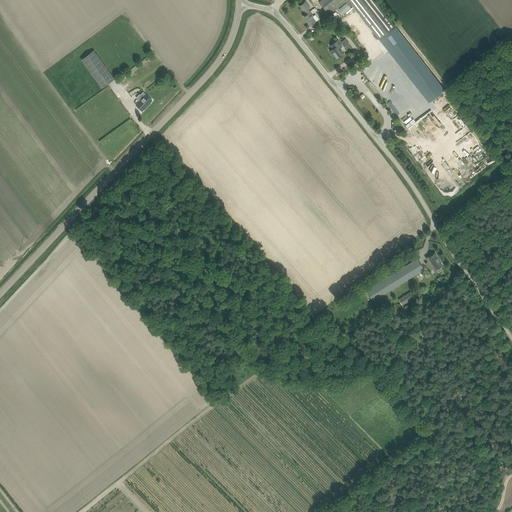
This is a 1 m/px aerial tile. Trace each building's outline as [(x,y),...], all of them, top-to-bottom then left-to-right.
[(348,0),(349,0),(322,0),(319,3),(329,15),(337,9),(342,15),(351,8),(347,3),(339,8),(339,7),(348,0)] [(379,39),(395,26),(374,0),(349,0),(379,39)] [(305,2),(304,3),(300,6),(306,14),(304,16),(310,25),(314,22),(315,21),(312,17),(313,16),(307,10),(310,8),(305,2)] [(357,37),(363,44),(373,37),(367,29),(357,37)] [(381,39),(384,44),(389,39),(385,35),(381,39)] [(337,40),(334,42),(330,45),(333,49),(330,51),(336,59),(343,54),(339,49),(342,47),(337,40)] [(412,47),(418,56),(420,55),(414,45),(412,47)] [(102,88),(115,79),(94,50),(81,59),(102,88)] [(139,100),(136,104),(142,111),(152,100),(146,94),(145,94),(139,100)] [(405,129),(408,127),(401,116),(398,117),(405,129)] [(438,120),(429,127),(433,132),(442,125),(438,120)] [(435,252),(428,257),(436,269),(443,265),(435,252)] [(382,296),(424,270),(416,255),(412,258),(414,260),(375,285),(382,296)] [(402,305),(415,297),(411,291),(398,299),(402,305)]
